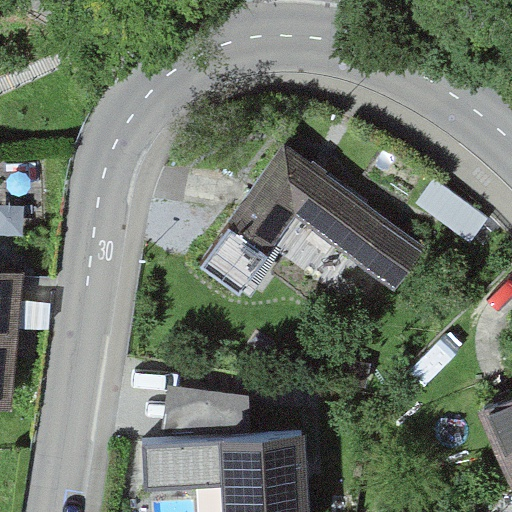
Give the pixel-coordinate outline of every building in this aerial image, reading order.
[(431,246),(282,145),(228,225),(275,256),(297,223),(399,293),(431,246)] [(23,274),(0,271),(0,405),(8,407),(23,274)] [(166,407),(166,435),(218,432),(225,389),(170,380),(166,407)] [(511,392),(504,396),(483,405),(511,472),(511,392)] [(311,511),(305,425),(218,432),(220,479),(223,511),(311,511)] [(166,435),(142,436),(145,482),(220,479),(218,432),(166,435)]
